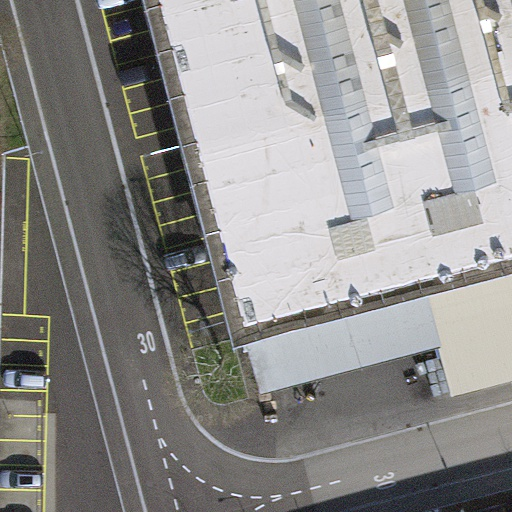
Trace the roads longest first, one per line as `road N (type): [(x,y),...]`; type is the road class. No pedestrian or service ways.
road 1 (residential): [(44,0),(175,511)]
road 2 (residential): [(242,511),(511,441)]
